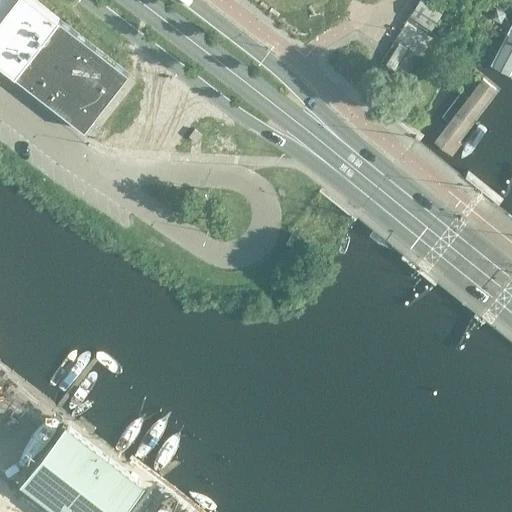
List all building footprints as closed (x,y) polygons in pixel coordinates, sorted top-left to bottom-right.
[(0,0),(0,63),(15,76),(60,19),(35,0),(0,0)] [(49,69),(78,33),(60,19),(15,76),(37,92),(53,72),(49,69)] [(511,77),(511,22),(483,76),(506,89),(511,77)] [(63,80),(91,44),(78,33),(49,69),(53,72),(37,92),(50,103),(66,82),(63,80)] [(68,117),(112,60),(91,44),(63,80),(66,82),(50,103),(68,117)] [(68,117),(85,130),(129,73),(112,60),(68,117)] [(432,160),(450,174),(507,96),(488,83),(432,160)] [(400,254),(436,283),(500,202),(464,173),(400,254)] [(511,265),(475,313),(486,322),(511,289),(511,265)] [(117,511),(141,482),(68,426),(26,480),(67,511),(117,511)]
